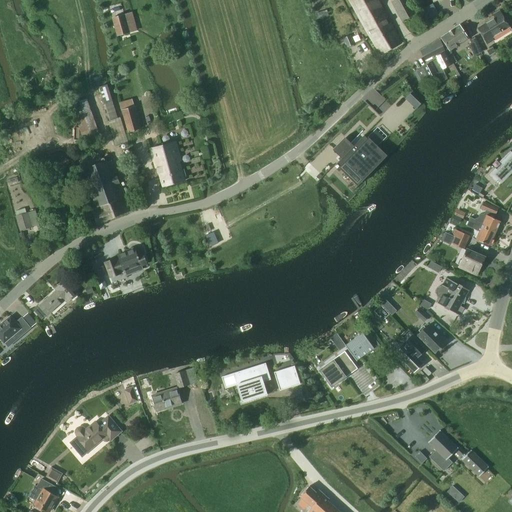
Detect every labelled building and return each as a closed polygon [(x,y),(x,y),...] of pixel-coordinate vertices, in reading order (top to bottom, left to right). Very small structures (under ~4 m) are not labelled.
[(402,43),(378,0),(349,0),(380,55),(402,43)] [(416,14),(409,0),(394,0),(391,1),(402,21),(416,14)] [(500,10),(493,15),(495,18),(478,28),(488,44),(494,40),(492,37),(510,27),(500,10)] [(126,15),(114,18),(119,35),(131,32),(126,15)] [(434,55),(435,56),(445,53),(447,56),(452,52),(451,50),(468,38),(459,25),(440,37),(442,39),(421,50),(425,59),(434,55)] [(350,35),(338,40),(339,42),(341,45),(344,43),(345,43),(347,47),(348,47),(351,46),(353,45),(354,44),(350,35)] [(496,52),(493,47),(487,50),(490,55),(496,52)] [(423,67),(428,77),(432,75),(434,79),(445,74),(442,69),(451,65),(447,56),(445,53),(435,56),(437,60),(432,62),(432,63),(423,67)] [(423,67),(416,71),(423,84),(430,80),(428,77),(423,67)] [(140,119),(137,105),(122,109),(128,132),(141,129),(139,119),(140,119)] [(343,139),(334,149),(342,157),(337,163),(347,173),(351,168),(363,180),(364,180),(380,164),(387,157),(386,156),(364,135),(352,148),(343,139)] [(164,187),(185,181),(184,177),(187,177),(185,170),(182,170),(175,142),(151,148),(156,168),(158,167),(164,187)] [(488,176),(495,183),(499,179),(501,182),(509,175),(511,178),(511,177),(511,152),(510,151),(499,162),(503,165),(498,171),(495,168),(488,176)] [(131,211),(112,160),(83,171),(96,208),(92,209),(98,223),(131,211)] [(342,201),(338,205),(343,209),(347,205),(342,201)] [(470,217),(469,221),(496,233),(501,221),(494,218),(496,215),(499,207),(485,202),(484,201),(484,202),(481,209),(486,211),(484,214),(484,213),(480,215),(478,217),(475,219),(470,217)] [(28,212),(16,216),(20,230),(33,227),(28,212)] [(490,246),(496,233),(469,221),(467,226),(479,231),(476,239),(490,246)] [(455,229),(453,236),(467,242),(470,236),(455,229)] [(464,249),(467,242),(453,236),(450,242),(464,249)] [(105,262),(110,278),(114,276),(113,274),(124,270),(126,276),(143,269),(141,266),(147,264),(143,253),(137,255),(135,249),(134,249),(133,248),(127,250),(128,252),(118,255),(120,259),(116,261),(115,258),(105,262)] [(485,258),(466,249),(458,267),(477,275),(478,273),(479,273),(481,269),(480,268),(485,258)] [(93,267),(98,282),(104,280),(98,265),(93,267)] [(447,278),(443,285),(442,285),(440,285),(439,285),(438,286),(437,287),(436,288),(435,289),(435,290),(435,292),(435,293),(435,294),(435,295),(437,297),(439,299),(437,302),(460,315),(464,308),(461,306),(469,290),(447,278)] [(56,290),(39,305),(39,304),(33,309),(42,320),(47,315),(48,315),(65,300),(67,302),(77,293),(65,280),(55,289),(56,290)] [(85,288),(88,294),(94,292),(91,285),(85,288)] [(385,299),(381,304),(385,309),(390,304),(385,299)] [(420,305),(428,310),(431,304),(424,299),(420,305)] [(419,308),(414,313),(424,322),(428,316),(419,308)] [(11,315),(0,324),(0,339),(4,344),(16,334),(19,338),(31,328),(22,318),(22,317),(16,322),(11,315)] [(345,345),(356,361),(381,343),(368,325),(361,330),(363,332),(345,345)] [(418,335),(435,352),(445,342),(428,325),(418,335)] [(425,349),(412,334),(395,351),(414,371),(423,363),(418,358),(427,350),(425,349)] [(341,339),(335,344),(339,350),(344,346),(345,345),(341,339)] [(346,377),(340,369),(352,360),(345,351),(319,370),(332,387),(336,384),(337,384),(346,377)] [(266,363),(235,373),(242,396),(240,397),(242,403),(267,395),(263,382),(271,379),(266,363)] [(292,373),(284,375),(288,388),(296,385),(300,384),(296,371),(292,373)] [(152,398),(158,418),(195,407),(186,376),(175,379),(176,383),(158,388),(160,396),(152,398)] [(139,400),(133,386),(124,389),(129,404),(139,400)] [(76,436),(77,436),(71,441),(83,455),(89,450),(103,438),(105,440),(107,440),(110,439),(111,440),(121,431),(108,415),(99,423),(96,420),(86,428),(83,426),(80,426),(77,427),(75,430),(75,432),(76,436)] [(430,457),(444,470),(452,462),(447,458),(455,450),(461,456),(465,452),(459,446),(457,448),(440,431),(429,442),(437,450),(430,457)] [(462,460),(463,460),(479,476),(478,476),(479,477),(488,467),(488,466),(487,467),(471,451),(472,451),(471,450),(471,451),(462,460)] [(415,456),(422,463),(427,458),(420,451),(415,456)] [(51,467),(45,477),(57,484),(63,473),(51,467)] [(59,489),(41,478),(37,485),(35,484),(30,494),(37,498),(34,504),(47,511),(48,511),(58,496),(56,495),(59,489)] [(340,511),(328,501),(329,499),(319,489),(316,492),(310,486),(300,496),(312,507),(308,511),(340,511)] [(453,486),(447,492),(459,502),(464,497),(453,486)]
